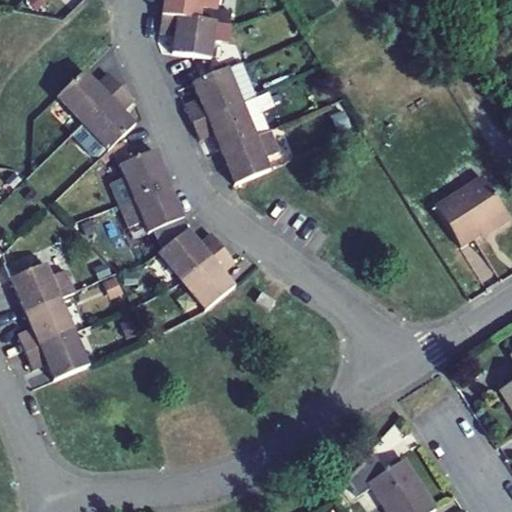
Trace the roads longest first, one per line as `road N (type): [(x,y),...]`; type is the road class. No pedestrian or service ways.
road 1 (residential): [(421,358),(193,184),(133,38),(134,0)]
road 2 (residential): [(421,358),(224,479),(41,499)]
road 3 (residential): [(0,379),(32,451),(41,499)]
